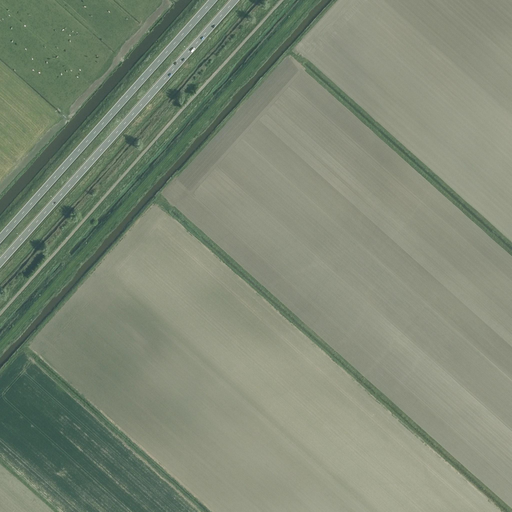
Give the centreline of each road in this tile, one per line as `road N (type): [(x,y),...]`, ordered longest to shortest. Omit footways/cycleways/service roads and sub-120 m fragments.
road 1 (trunk): [(0,262),(234,0)]
road 2 (trunk): [(212,0),(0,237)]
